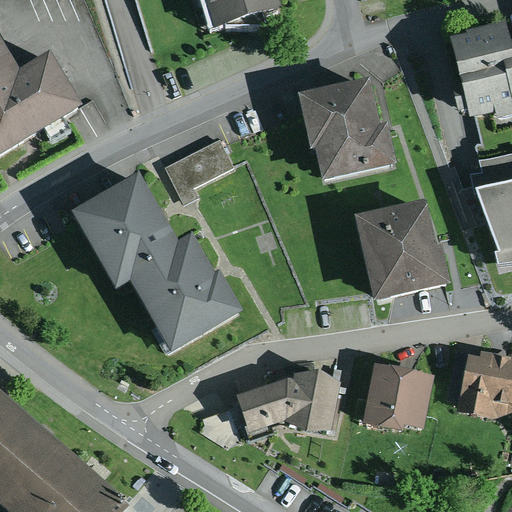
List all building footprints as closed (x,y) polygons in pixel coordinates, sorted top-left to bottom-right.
[(202,0),(215,41),(266,39),(263,30),(284,23),(277,0),(202,0)] [(466,49),(452,53),(470,130),(495,124),(497,131),(511,126),(511,54),(506,36),(465,45),(466,49)] [(0,169),(83,119),(50,65),(20,83),(0,50),(0,169)] [(366,90),(298,104),(308,154),(315,155),(321,185),(390,172),(383,137),(376,139),(366,90)] [(221,145),(165,173),(184,209),(199,202),(194,192),(234,172),(221,145)] [(471,185),(477,205),(511,195),(511,158),(480,169),(483,184),(471,185)] [(141,186),(70,228),(115,305),(129,297),(171,368),(244,326),(220,284),(216,287),(211,277),(192,245),(179,252),(160,219),(141,186)] [(511,195),(477,205),(499,264),(495,265),(498,280),(511,277),(511,195)] [(425,214),(353,229),(372,318),(452,301),(443,259),(438,261),(425,214)] [(479,356),(469,354),(458,403),(457,409),(492,416),(511,410),(511,355),(481,349),(479,356)] [(458,403),(469,354),(457,351),(446,401),(458,403)] [(434,373),(376,362),(364,420),(403,427),(404,422),(424,426),(434,373)] [(288,376),(238,392),(239,399),(246,420),(248,431),(285,419),(306,428),(332,427),(341,381),(320,366),(296,370),(294,376),(288,376)] [(0,386),(0,502),(11,511),(119,511),(133,497),(0,386)] [(246,420),(239,399),(227,402),(235,431),(242,429),(240,422),(246,420)] [(511,441),(507,441),(499,474),(511,472),(511,441)] [(0,511),(11,511),(0,502),(0,511)]
